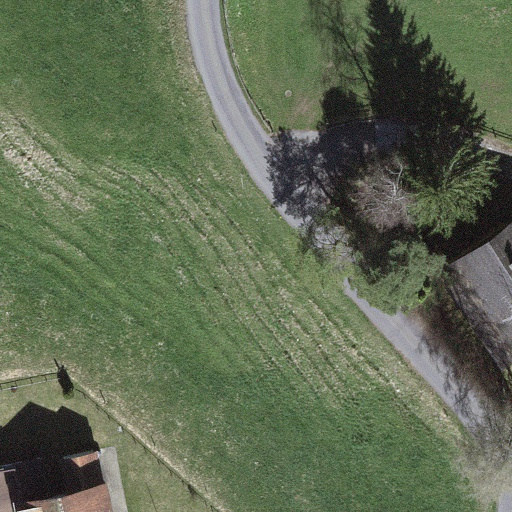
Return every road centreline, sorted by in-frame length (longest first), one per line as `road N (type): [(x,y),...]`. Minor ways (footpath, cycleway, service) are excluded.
road 1 (residential): [(223,0),(278,142),(511,453)]
road 2 (track): [(278,142),(407,127),(511,159)]
